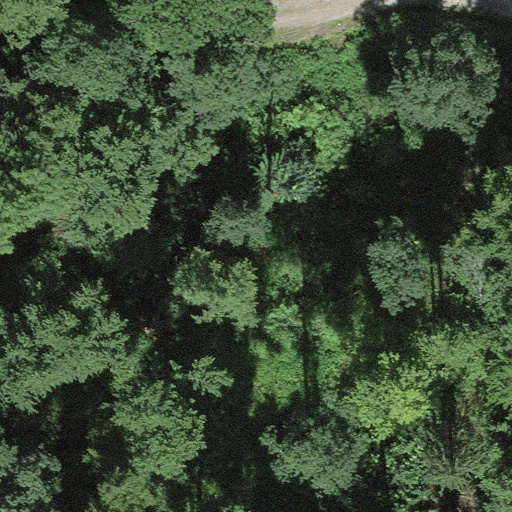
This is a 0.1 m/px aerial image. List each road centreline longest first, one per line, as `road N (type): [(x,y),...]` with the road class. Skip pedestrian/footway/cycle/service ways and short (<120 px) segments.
road 1 (track): [(136,0),(194,207),(281,266),(426,262),(481,203),(496,25),(491,0)]
road 2 (track): [(224,0),(250,7),(356,0)]
